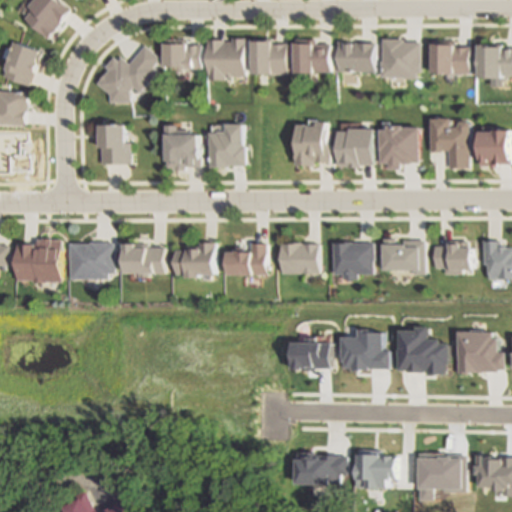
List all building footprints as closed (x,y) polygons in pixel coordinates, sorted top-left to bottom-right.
[(211,40),(211,80),(248,80),(248,40),(211,40)] [(31,86),(42,50),(17,42),(6,78),(31,86)] [(255,42),(255,75),(290,75),(290,42),(255,42)] [(167,44),(167,70),(204,70),(204,44),(167,44)] [(334,44),(298,44),(298,73),(334,73),(334,44)] [(341,73),(378,73),(378,44),(341,44),(341,73)] [(158,73),(155,70),(162,60),(147,48),(131,68),(118,58),(96,85),(124,108),(138,92),(141,94),(158,73)] [(28,94),(0,92),(0,125),(26,127),(28,94)] [(433,118),(453,118),(453,126),(461,126),(461,123),(463,121),(470,121),(473,123),(473,167),(451,167),(451,150),(446,150),(446,152),(433,152),(433,118)] [(332,164),(332,123),(298,123),(298,164),(332,164)] [(383,129),(390,129),(390,124),(406,125),(406,126),(423,126),(422,161),(413,161),(413,163),(404,163),(404,169),(392,169),(392,163),(383,163),(383,129)] [(101,125),(101,165),(130,165),(130,125),(101,125)] [(212,125),(211,167),(246,167),(246,125),(212,125)] [(168,169),(202,169),(202,134),(188,134),(188,127),(168,127),(168,169)] [(341,131),(352,131),(352,128),(377,128),(377,165),(363,164),(363,167),(350,167),(350,165),(340,165),(341,131)] [(484,131),(498,131),(498,130),(511,130),(511,164),(500,164),(500,167),(492,167),(492,165),(483,165),(484,131)] [(385,238),(396,238),(396,244),(404,244),(404,240),(426,240),(426,274),(413,274),(413,269),(385,269),(385,238)] [(435,246),(450,246),(450,243),(450,240),(469,240),(469,247),(473,247),(473,269),(462,269),(462,273),(444,274),(444,267),(435,267),(435,246)] [(484,240),(502,240),(502,245),(507,245),(507,247),(511,247),(511,278),(488,278),(488,263),(484,263),(484,240)] [(0,241),(16,241),(17,285),(0,285),(0,241)] [(160,242),(218,241),(219,285),(160,286),(160,242)] [(279,242),(323,241),(323,280),(279,280),(279,242)] [(334,243),(343,243),(343,241),(352,241),(352,242),(375,242),(375,260),(374,260),(374,274),(358,274),(358,279),(343,279),(343,273),(334,273),(334,243)] [(61,243),(120,242),(120,286),(62,287),(61,243)] [(227,243),(271,243),(271,281),(227,281),(227,243)] [(401,329),(419,329),(419,326),(431,326),(430,339),(442,339),(442,343),(451,343),(451,364),(447,363),(447,374),(430,373),(430,369),(426,369),(426,372),(409,371),(409,370),(400,370),(401,329)] [(87,489),(98,511),(101,511),(133,497),(140,511),(63,511),(59,502),(87,489)]
